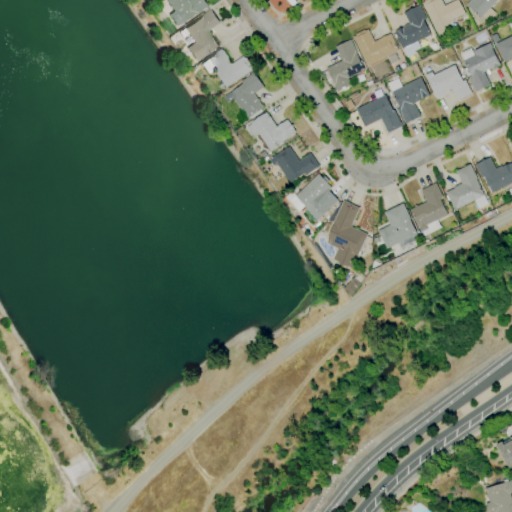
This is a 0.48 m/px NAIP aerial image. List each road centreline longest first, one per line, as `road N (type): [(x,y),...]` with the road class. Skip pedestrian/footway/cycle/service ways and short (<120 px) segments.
road 1 (secondary): [(511,362),(364,472),(334,511)]
road 2 (residential): [(246,0),(367,182)]
road 3 (secondary): [(363,511),(390,480),(511,390)]
road 4 (residential): [(511,109),(367,182)]
